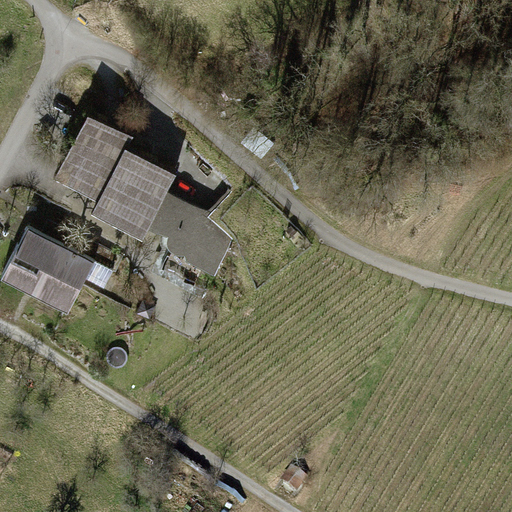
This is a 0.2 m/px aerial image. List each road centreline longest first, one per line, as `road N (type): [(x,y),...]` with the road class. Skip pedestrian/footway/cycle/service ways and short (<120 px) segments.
road 1 (track): [(511,283),(338,217),(70,6)]
road 2 (track): [(0,315),(318,511)]
road 3 (track): [(70,6),(0,134)]
